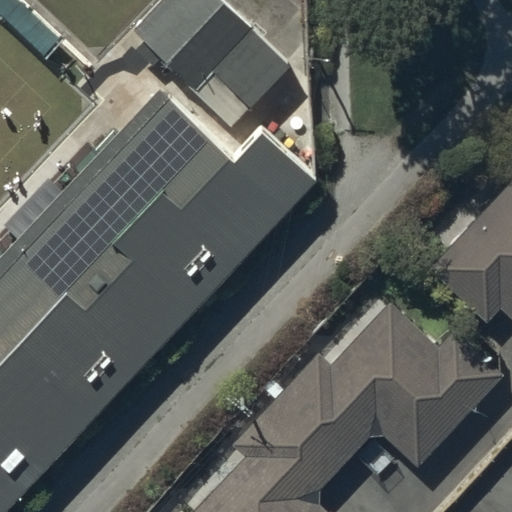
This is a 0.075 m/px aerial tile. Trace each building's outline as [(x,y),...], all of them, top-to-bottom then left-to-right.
[(286,47),(237,0),(144,0),(131,14),(197,78),(214,60),(244,89),(286,47)] [(230,136),(166,77),(0,255),(0,505),(318,164),(257,107),(230,136)] [(511,166),(429,257),(485,307),(498,293),(511,306),(511,166)] [(375,413),(418,452),(502,361),(452,315),(435,333),(388,289),(331,350),(318,338),(273,387),(341,450),(375,413)] [(337,511),(310,486),(341,450),(273,387),(230,431),(244,444),(185,507),(190,511),(337,511)]
